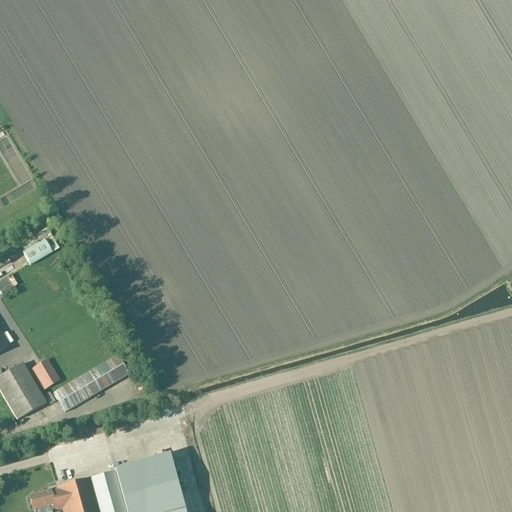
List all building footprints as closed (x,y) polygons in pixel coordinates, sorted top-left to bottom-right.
[(0,351),(8,346),(0,332),(0,351)] [(116,356),(52,394),(64,414),(128,376),(116,356)] [(41,392),(59,381),(47,360),(29,371),(41,392)] [(22,364),(0,377),(0,392),(17,420),(45,403),(22,364)] [(124,511),(113,472),(55,488),(56,492),(50,493),(49,491),(28,497),(32,510),(49,505),(50,511),(61,508),(61,511),(124,511)]
